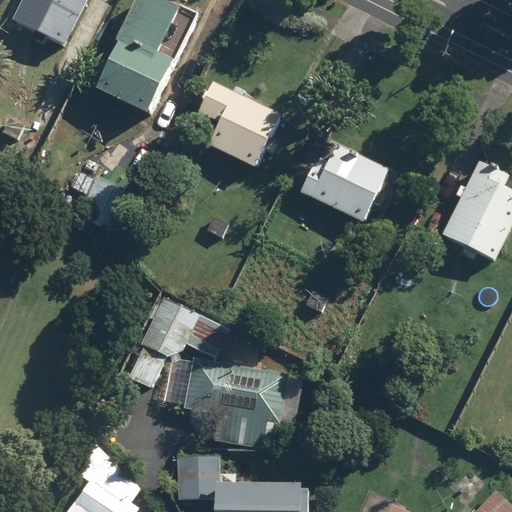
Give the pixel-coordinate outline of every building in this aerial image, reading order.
[(31,0),(21,24),(74,48),(95,0),(31,0)] [(182,63),(205,18),(169,0),(146,0),(102,89),(162,119),(189,67),(182,63)] [(217,83),(201,115),(225,128),(216,146),(267,172),(293,121),(217,83)] [(29,128),(7,115),(0,128),(0,154),(11,160),(29,128)] [(332,138),(304,192),(373,228),(401,174),(332,138)] [(449,233),(504,260),(511,243),(511,185),(511,182),(511,174),(484,161),(449,233)] [(142,198),(105,180),(85,220),(122,238),(142,198)] [(184,361),(175,359),(168,407),(235,417),(231,443),(280,451),(284,425),(304,428),(311,381),(184,361)] [(73,511),(137,511),(140,508),(133,503),(144,488),(109,463),(73,511)] [(311,511),(313,485),(224,481),(224,504),(223,511),(311,511)] [(511,511),(511,510),(495,495),(478,511),(511,511)]
